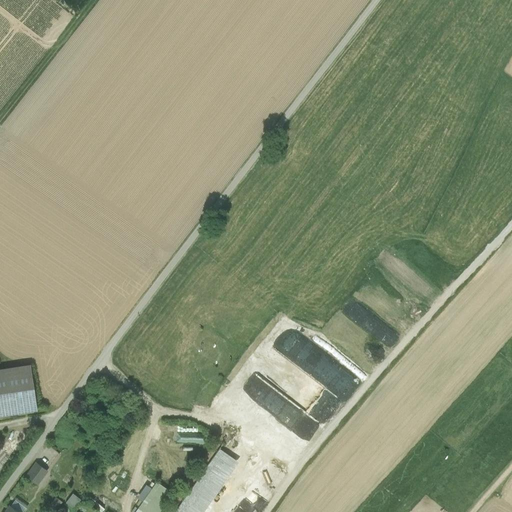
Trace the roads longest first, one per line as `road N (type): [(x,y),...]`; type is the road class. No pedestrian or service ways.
road 1 (unclassified): [(0,494),(377,0)]
road 2 (track): [(265,511),(330,427),(511,225)]
road 3 (track): [(0,119),(94,0)]
